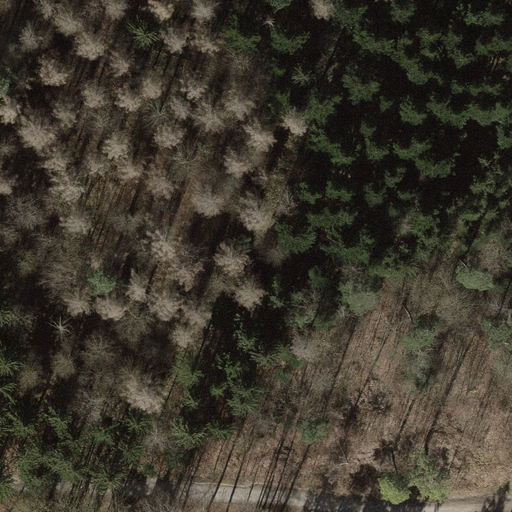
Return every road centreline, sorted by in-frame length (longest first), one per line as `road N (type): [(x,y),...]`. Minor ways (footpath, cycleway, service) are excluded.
road 1 (track): [(376,507),(0,481)]
road 2 (track): [(361,511),(511,505)]
